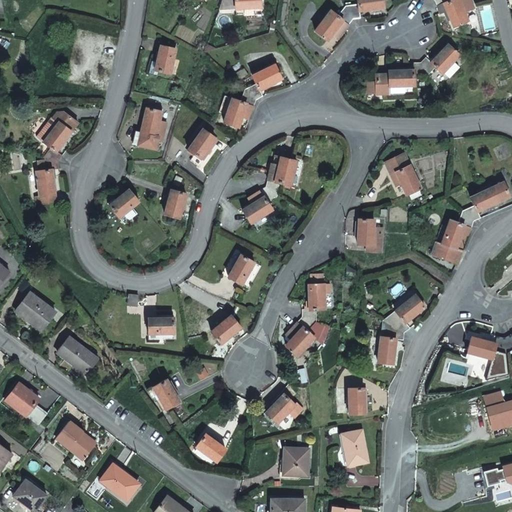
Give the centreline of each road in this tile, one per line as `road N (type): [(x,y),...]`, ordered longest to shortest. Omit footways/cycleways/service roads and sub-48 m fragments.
road 1 (residential): [(306,117),(273,127),(231,160),(178,269),(145,284),(110,275),(87,252),(80,207),(136,0)]
road 2 (residential): [(0,337),(226,511)]
road 3 (residential): [(370,125),(352,177),(273,305),(248,368)]
road 4 (residential): [(391,511),(403,395),(430,330),(458,294)]
road 5 (residential): [(306,117),(322,83),(355,46),(411,22)]
road 6 (residential): [(511,125),(370,125)]
